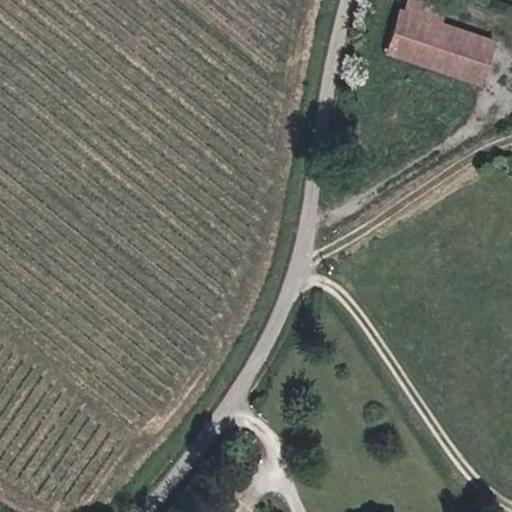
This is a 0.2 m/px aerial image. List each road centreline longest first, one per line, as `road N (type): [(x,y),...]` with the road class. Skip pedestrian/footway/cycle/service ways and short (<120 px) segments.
road 1 (unclassified): [(158,511),(243,401),(304,278),(357,0)]
road 2 (unknown): [(289,315),(372,464),(420,511)]
